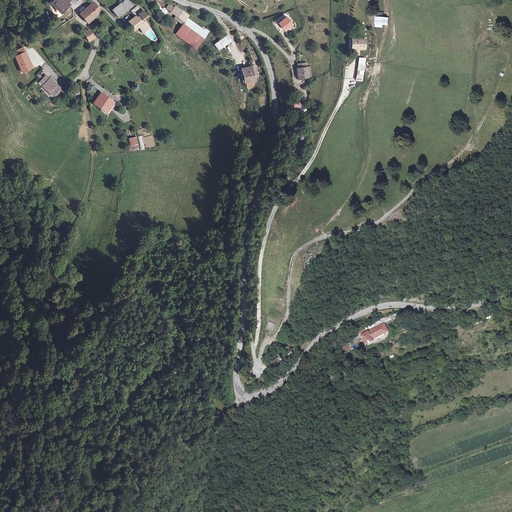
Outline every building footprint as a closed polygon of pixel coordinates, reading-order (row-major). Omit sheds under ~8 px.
[(62,13),(70,5),(67,3),(70,0),(54,0),(51,3),(62,13)] [(118,17),(132,7),(129,3),(130,1),(129,0),(126,0),(125,0),(112,10),(118,17)] [(94,15),(100,10),(93,2),(79,14),(86,22),(92,18),(93,19),(96,17),(94,15)] [(188,16),(175,6),(174,8),(169,4),(166,8),(176,15),(184,21),(186,18),(188,16)] [(145,22),(143,20),(147,16),(138,5),(131,11),(135,17),(129,22),(134,28),(138,25),(143,32),(149,27),(148,27),(151,25),(147,20),(145,22)] [(184,21),(176,15),(174,18),(183,25),(185,22),(184,21)] [(279,22),(286,32),(295,25),(287,16),(279,22)] [(196,49),(207,34),(186,18),(184,21),(185,22),(183,25),(176,34),(196,49)] [(94,38),(88,29),(83,33),(88,41),(94,38)] [(228,35),(214,44),(218,51),(232,42),(228,35)] [(365,48),(366,39),(353,39),(353,48),(357,48),(365,48)] [(30,63),(25,52),(24,52),(18,55),(15,57),(22,73),(27,70),(24,66),(30,63)] [(365,65),(365,58),(359,58),(356,80),(362,81),(364,71),(365,65)] [(312,77),(310,67),(306,68),(306,63),(298,64),(298,69),(297,69),(298,78),(302,77),(302,78),(312,77)] [(254,80),(252,67),(241,69),(242,75),(243,74),(245,82),(244,82),(245,85),(246,87),(253,86),(252,81),(254,80)] [(60,88),(49,78),(46,75),(39,82),(42,85),(42,86),(53,96),(60,88)] [(110,107),(113,102),(101,93),(93,103),(105,112),(107,110),(109,112),(112,108),(110,107)] [(138,148),(136,137),(129,139),(130,146),(132,146),(132,150),(138,148)] [(275,324),(270,322),(267,329),(272,331),(275,324)] [(370,341),(384,334),(383,331),(386,329),(383,324),(360,336),(365,346),(371,343),(370,341)]
